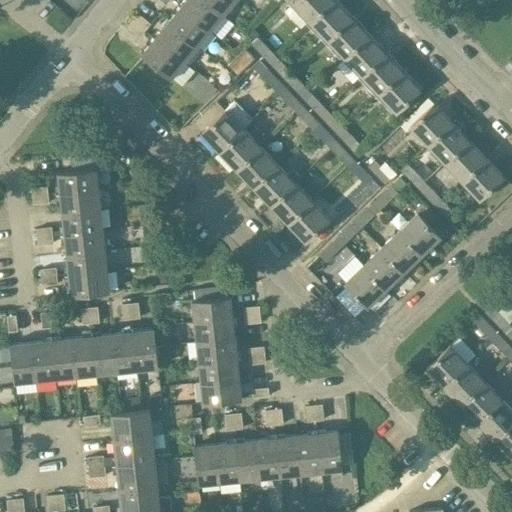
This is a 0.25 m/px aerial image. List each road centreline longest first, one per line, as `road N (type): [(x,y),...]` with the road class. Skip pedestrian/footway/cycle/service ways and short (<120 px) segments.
road 1 (residential): [(277,273),(68,54)]
road 2 (residential): [(363,363),(337,388),(283,392),(277,273)]
road 3 (residential): [(505,511),(363,363)]
road 4 (residential): [(363,363),(511,221)]
road 5 (residential): [(26,307),(0,144)]
road 6 (residential): [(511,115),(401,0)]
road 7 (residential): [(30,482),(78,480),(74,429),(27,433)]
road 8 (residential): [(363,363),(277,273)]
